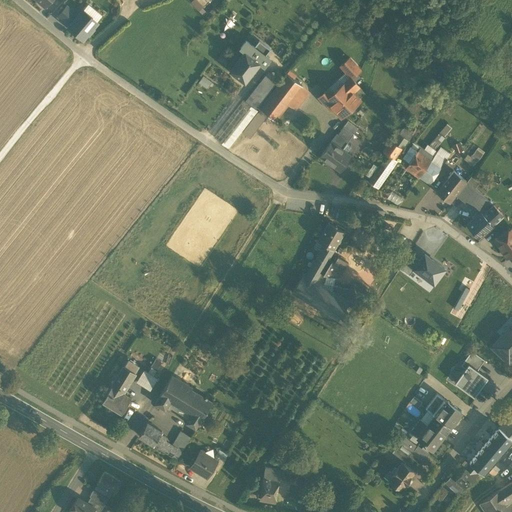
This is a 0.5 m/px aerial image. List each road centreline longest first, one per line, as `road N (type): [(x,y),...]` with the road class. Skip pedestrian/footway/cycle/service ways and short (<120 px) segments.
road 1 (residential): [(14,0),(82,56),(283,192),(435,220),(511,280)]
road 2 (track): [(283,192),(112,460)]
road 3 (tertiary): [(0,396),(207,511)]
road 4 (track): [(511,113),(354,0)]
road 5 (residential): [(511,386),(411,511)]
road 6 (track): [(0,158),(82,56)]
